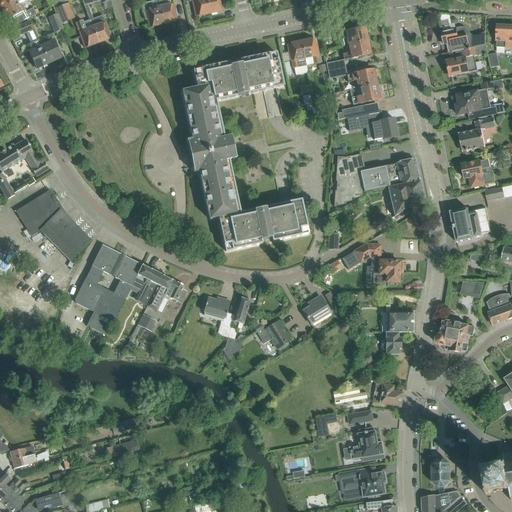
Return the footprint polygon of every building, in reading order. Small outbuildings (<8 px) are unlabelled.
[(16,0),(0,0),(0,4),(2,8),(16,0)] [(26,13),(22,5),(31,0),(16,0),(2,8),(8,20),(13,17),(14,19),(23,14),(26,20),(36,14),(33,8),(26,13)] [(100,0),(82,0),(84,5),(84,6),(89,21),(90,22),(93,21),(87,4),(92,3),(93,4),(101,2),(100,0)] [(163,24),(158,0),(157,0),(152,0),(153,1),(141,4),(141,3),(145,20),(146,20),(148,19),(150,27),(163,24)] [(158,0),(163,24),(177,21),(171,0),(158,0)] [(206,0),(192,0),(196,17),(210,14),(206,0)] [(206,0),(210,14),(223,11),(220,0),(206,0)] [(69,22),(63,4),(57,7),(63,24),(69,22)] [(62,29),(57,15),(49,18),(55,32),(62,29)] [(90,22),(98,43),(111,39),(103,17),(93,21),(90,22)] [(19,36),(28,32),(33,29),(30,21),(15,28),(19,36)] [(98,43),(90,22),(89,21),(83,23),(77,25),(79,32),(85,48),(98,43)] [(443,32),(441,33),(443,44),(448,44),(449,52),(463,50),(469,49),(485,45),(486,45),(486,34),(479,37),(476,37),(473,37),(470,34),(469,32),(467,30),(464,28),(461,28),(457,29),(450,31),(448,21),(441,22),(443,32)] [(511,26),(497,26),(496,47),(511,48),(511,26)] [(365,28),(338,34),(339,40),(341,39),(342,47),(349,46),(367,42),(365,28)] [(61,58),(57,49),(51,35),(44,38),(46,44),(41,46),(49,63),(61,58)] [(301,42),(306,66),(314,64),(320,63),(318,56),(317,49),(315,39),(301,42)] [(49,63),(41,46),(38,41),(32,43),(26,46),(37,69),(49,63)] [(301,42),(288,45),(290,55),(293,69),(294,68),(296,76),(300,75),(308,74),(306,66),(301,42)] [(351,53),(342,55),(343,60),(360,57),(370,55),(367,42),(349,46),(351,53)] [(448,69),(446,69),(448,76),(450,75),(450,77),(460,75),(477,71),(474,57),(487,54),(485,45),(469,49),(463,50),(449,52),(450,53),(451,52),(452,60),(447,62),(448,69)] [(187,141),(194,173),(199,171),(209,220),(218,218),(226,251),(308,234),(301,201),(240,214),(230,159),(236,158),(231,136),(224,138),(216,101),(283,86),(276,53),(193,70),(197,88),(182,91),(192,139),(187,141)] [(500,67),(497,53),(488,55),(491,68),(500,67)] [(343,60),(327,64),(328,72),(345,68),(343,60)] [(0,99),(11,92),(12,88),(10,85),(9,82),(0,65),(0,99)] [(345,68),(328,72),(330,79),(347,76),(345,68)] [(367,72),(347,76),(348,83),(357,81),(358,89),(377,85),(375,77),(378,77),(376,70),(367,72)] [(496,107),(491,108),(487,90),(493,88),(492,82),(482,84),(483,90),(452,97),(454,107),(456,106),(458,115),(468,113),(469,120),(479,118),(479,119),(487,117),(487,116),(497,114),(496,107)] [(358,89),(350,91),(353,105),(373,101),(382,99),(381,92),(378,93),(377,85),(358,89)] [(302,97),(304,106),(306,105),(307,111),(313,110),(310,95),(302,97)] [(343,113),(337,115),(338,121),(344,119),(366,115),(379,112),(379,111),(378,112),(377,104),(365,106),(342,111),(343,113)] [(381,112),(347,119),(347,122),(348,126),(349,131),(348,131),(366,128),(371,127),(372,127),(372,128),(374,137),(374,138),(374,140),(381,139),(383,139),(383,140),(397,137),(394,119),(390,119),(383,121),(383,120),(381,112)] [(479,132),(483,131),(496,128),(494,118),(475,122),(477,130),(459,134),(462,152),(467,151),(467,152),(483,149),(479,132)] [(48,169),(45,163),(44,161),(40,164),(25,140),(14,147),(13,146),(0,153),(0,189),(7,200),(15,195),(1,174),(28,157),(34,167),(32,169),(37,177),(48,169)] [(388,187),(419,181),(415,159),(396,163),(396,164),(387,166),(387,165),(363,170),(362,165),(364,165),(361,154),(345,158),(337,157),(336,181),(337,181),(336,191),(335,191),(334,207),(346,204),(346,202),(355,200),(354,199),(364,197),(363,193),(387,187),(388,187)] [(471,188),(482,186),(485,185),(485,184),(493,182),(489,160),(462,165),(465,179),(469,178),(471,188)] [(390,201),(422,192),(419,181),(388,187),(390,201)] [(503,188),(485,191),(487,201),(505,198),(503,188)] [(40,232),(63,255),(70,262),(91,241),(60,210),(49,191),(40,197),(16,212),(32,237),(40,232)] [(414,205),(424,203),(422,192),(390,201),(391,205),(394,217),(414,205)] [(457,243),(467,241),(474,239),(474,238),(483,236),(482,234),(491,232),(486,208),(469,211),(468,209),(451,213),(457,243)] [(380,225),(388,221),(385,216),(377,220),(380,225)] [(329,234),(328,250),(338,250),(339,234),(329,234)] [(110,276),(116,264),(121,255),(102,245),(75,299),(75,300),(74,301),(75,301),(75,302),(75,303),(76,304),(93,312),(86,327),(106,337),(109,331),(107,330),(111,322),(113,323),(124,303),(123,302),(131,286),(131,287),(137,275),(142,265),(125,257),(114,278),(120,281),(113,294),(96,285),(103,272),(110,276)] [(354,252),(342,259),(348,270),(360,263),(369,258),(380,258),(381,245),(366,245),(354,252)] [(511,262),(511,249),(504,247),(501,260),(511,262)] [(332,274),(341,268),(337,261),(326,268),(328,270),(329,269),(332,274)] [(374,287),(390,287),(390,283),(399,284),(400,262),(372,261),(371,269),(376,269),(376,272),(379,272),(378,274),(375,274),(374,287)] [(147,307),(163,276),(142,265),(137,275),(131,287),(140,291),(135,301),(147,307)] [(38,283),(56,289),(60,277),(42,271),(38,283)] [(169,299),(180,304),(187,292),(182,290),(184,287),(163,276),(147,307),(156,312),(157,311),(161,313),(167,301),(168,301),(169,299)] [(482,294),(486,281),(477,281),(475,292),(482,294)] [(511,290),(511,291),(511,296),(510,296),(509,295),(505,295),(500,296),(496,297),(493,299),(487,303),(489,310),(492,309),(492,311),(488,313),(493,326),(511,318),(511,290)] [(313,305),(303,311),(308,320),(313,327),(332,316),(325,305),(320,296),(311,302),(313,305)] [(204,312),(203,315),(222,320),(225,321),(220,336),(228,338),(234,315),(227,313),(230,302),(222,300),(221,302),(208,298),(206,304),(205,306),(206,306),(204,312)] [(234,315),(228,338),(234,340),(238,329),(242,330),(246,317),(247,311),(250,301),(240,298),(235,315),(234,315)] [(335,300),(329,304),(333,311),(339,307),(335,300)] [(398,333),(413,333),(413,313),(387,313),(387,332),(385,332),(386,355),(399,355),(399,349),(401,349),(400,339),(398,339),(398,333)] [(142,315),(126,346),(129,348),(135,336),(141,339),(140,341),(147,345),(148,342),(150,343),(154,334),(144,329),(149,318),(142,315)] [(453,323),(454,319),(444,317),(441,335),(439,336),(437,337),(437,338),(437,339),(436,340),(436,341),(436,342),(437,343),(437,344),(438,344),(438,345),(439,345),(453,348),(452,351),(462,353),(462,351),(467,352),(470,336),(473,336),(475,327),(453,323)] [(277,349),(282,346),(291,341),(279,322),(268,328),(266,324),(255,331),(264,344),(271,340),(277,349)] [(94,349),(100,335),(86,328),(79,342),(94,349)] [(349,352),(346,347),(329,358),(333,363),(349,352)] [(324,351),(315,357),(322,368),(331,362),(324,351)] [(496,394),(503,405),(511,399),(511,374),(505,379),(509,386),(496,394)] [(395,387),(384,385),(376,384),(373,402),(382,404),(391,404),(401,408),(404,389),(394,387),(395,387)] [(367,399),(366,392),(360,392),(359,387),(333,391),(335,403),(367,399)] [(366,412),(348,415),(350,425),(367,422),(366,412)] [(135,419),(111,425),(113,434),(137,429),(135,419)] [(374,432),(374,428),(359,430),(360,435),(359,435),(361,447),(350,448),(352,459),(362,457),(363,462),(380,459),(379,454),(384,454),(382,443),(377,444),(375,432),(374,432)] [(0,452),(9,450),(0,440),(0,452)] [(138,440),(113,447),(115,456),(140,450),(138,440)] [(12,461),(35,456),(32,447),(10,452),(12,461)] [(33,464),(49,457),(47,452),(37,456),(38,458),(36,459),(35,456),(12,461),(14,469),(30,465),(33,464)] [(511,454),(505,456),(504,453),(502,453),(503,456),(499,457),(499,456),(497,456),(498,458),(497,461),(495,461),(495,462),(497,462),(499,465),(497,468),(486,470),(486,469),(481,469),(482,474),(483,474),(486,489),(485,490),(486,494),(491,493),(490,492),(506,489),(506,490),(509,490),(511,501),(511,454)] [(439,495),(422,499),(422,511),(448,511),(446,509),(462,497),(457,491),(445,494),(444,487),(445,487),(445,488),(446,487),(450,483),(451,481),(450,474),(450,464),(444,459),(438,459),(433,464),(432,464),(432,465),(432,474),(433,482),(432,482),(433,483),(438,487),(437,488),(438,488),(438,487),(439,487),(439,495)] [(372,469),(339,474),(340,475),(341,482),(350,480),(351,488),(354,488),(356,499),(385,494),(384,484),(387,483),(385,474),(377,475),(377,474),(372,475),(371,470),(372,470),(372,469)] [(3,483),(9,477),(7,474),(5,475),(4,474),(0,477),(0,491),(5,486),(6,485),(3,483)] [(0,500),(2,503),(21,483),(17,479),(9,488),(6,485),(5,486),(0,491),(0,500)] [(6,507),(17,497),(17,496),(25,487),(21,483),(2,503),(6,507)] [(37,483),(28,487),(30,492),(39,489),(37,483)] [(42,511),(60,507),(56,494),(35,500),(37,509),(33,510),(28,505),(20,511),(37,511),(38,511),(42,511)] [(20,511),(28,505),(19,497),(18,497),(17,497),(6,507),(11,511),(20,511)] [(86,511),(90,511),(109,507),(107,499),(85,505),(86,511)] [(368,503),(359,504),(360,506),(360,511),(368,511),(379,510),(379,511),(398,511),(398,507),(394,507),(393,501),(393,499),(368,502),(368,503)]
